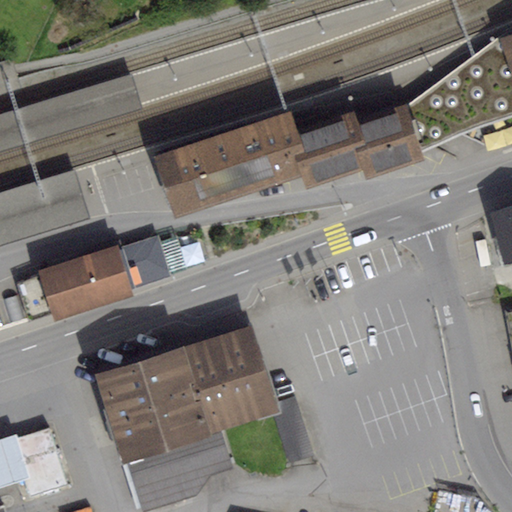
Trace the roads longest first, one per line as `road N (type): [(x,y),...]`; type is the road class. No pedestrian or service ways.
road 1 (tertiary): [(419,210),(0,357)]
road 2 (tertiary): [(419,210),(447,292),(483,462),(511,503)]
